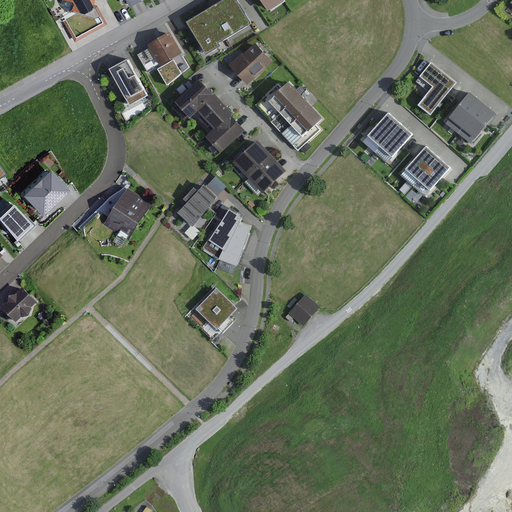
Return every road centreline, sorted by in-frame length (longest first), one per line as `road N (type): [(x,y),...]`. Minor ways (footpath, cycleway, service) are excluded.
road 1 (residential): [(379,90),(289,190),(265,241),(247,335),(228,372),(59,511)]
road 2 (unclassified): [(511,140),(288,363),(189,445),(180,473),(191,511)]
road 3 (residential): [(0,289),(113,169),(113,134),(84,58)]
